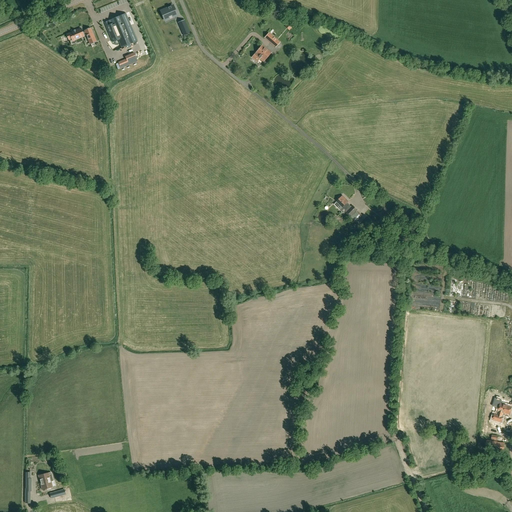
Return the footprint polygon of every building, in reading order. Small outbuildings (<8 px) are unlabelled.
[(176,16),(177,16),(173,6),(171,7),(170,7),(168,8),(161,11),(165,21),(165,20),(164,19),(176,14),(176,16)] [(110,20),(104,23),(106,26),(113,42),(118,40),(121,48),(126,46),(130,44),(136,42),(124,14),(117,17),(114,19),(110,20)] [(285,27),(289,30),(294,24),(290,21),(285,27)] [(186,25),(180,27),(183,36),(190,33),(188,28),(186,25)] [(82,33),(81,28),(75,31),(75,30),(72,31),(73,32),(66,34),(69,40),(71,39),(72,41),(84,36),(86,35),(90,44),(96,42),(93,35),(94,35),(92,30),(91,31),(90,28),(84,31),(85,32),(82,33)] [(270,42),(275,47),(280,42),(274,37),(270,42)] [(252,58),(257,61),(259,59),(263,62),(271,52),(262,46),(252,58)] [(125,57),(126,60),(128,65),(137,61),(134,53),(125,57)] [(342,196),(341,197),(340,197),(338,199),(339,200),(337,202),(342,207),(339,209),(341,212),(344,210),(351,217),(357,211),(352,206),(350,208),(347,205),(348,205),(346,203),(348,202),(342,196)] [(383,217),(389,224),(394,219),(387,213),(383,217)] [(388,228),(380,220),(375,225),(383,233),(388,228)] [(494,414),(492,419),(493,419),(496,420),(501,422),(503,417),(502,416),(503,412),(509,414),(511,407),(510,406),(504,405),(500,403),(498,411),(499,411),(498,415),(494,414)] [(486,441),(485,449),(503,451),(503,449),(504,443),(486,441)] [(51,482),(53,481),(51,472),(39,476),(42,489),(43,489),(43,491),(47,490),(47,488),(52,487),(51,482)] [(64,489),(49,493),(51,499),(66,495),(64,489)]
